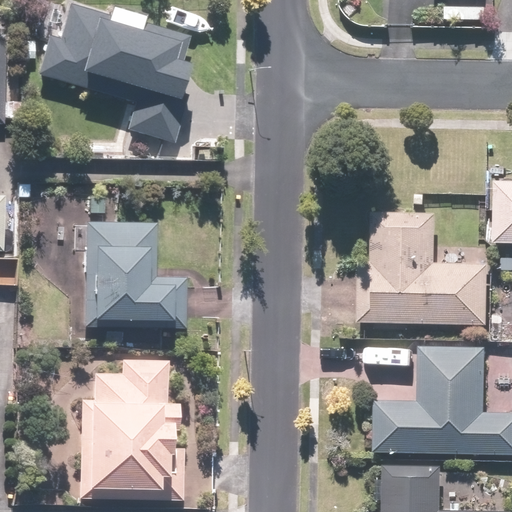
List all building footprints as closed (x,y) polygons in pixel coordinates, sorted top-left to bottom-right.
[(115,17),(55,0),(35,74),(138,103),(130,131),(177,144),(191,94),(163,86),(167,74),(178,77),(190,37),(142,24),(139,37),(111,29),(115,17)] [(0,123),(6,124),(6,118),(21,119),(22,102),(6,102),(9,38),(0,37),(0,123)] [(511,180),(497,180),(495,242),(511,242),(511,180)] [(440,212),(376,209),(373,261),(362,260),(360,319),(487,326),(490,268),(461,266),(462,249),(438,248),(440,212)] [(157,223),(88,222),(86,323),(110,324),(110,319),(186,320),(187,279),(154,278),(154,260),(157,260),(157,223)] [(489,347),(422,344),(421,401),(378,399),(376,451),(511,455),(511,412),(487,411),(489,347)] [(184,446),(178,446),(178,430),(182,430),(182,402),(171,402),(172,358),(124,357),(123,372),(96,372),(95,398),(82,398),(80,499),(183,501),(184,446)] [(444,466),(387,464),(385,511),(511,511),(442,509),(444,466)]
